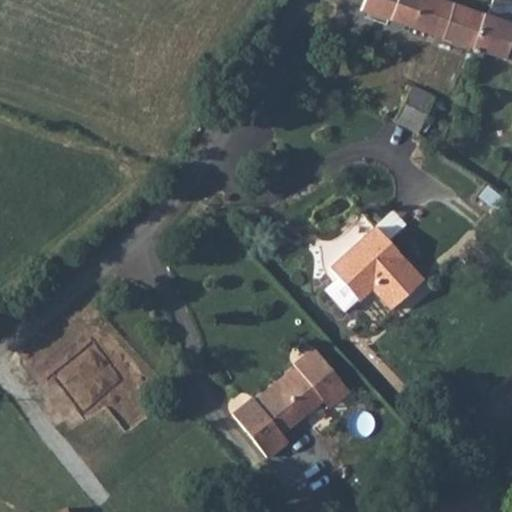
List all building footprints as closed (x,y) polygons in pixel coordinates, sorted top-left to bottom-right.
[(511,33),(511,34),(482,22),(443,8),(446,0),(356,0),(351,9),(382,18),(511,76),(511,33)] [(482,22),(511,34),(511,33),(511,17),(488,8),(482,22)] [(389,50),(371,42),(363,61),(381,69),(389,50)] [(449,104),(409,83),(393,111),(434,133),(449,104)] [(357,226),(366,236),(373,229),(364,219),(357,226)] [(384,220),(366,236),(379,251),(397,235),(384,220)] [(379,251),(366,236),(320,278),(328,288),(347,309),(349,311),(363,299),(381,320),(415,290),(379,251)] [(347,309),(328,288),(314,300),(333,321),(347,309)] [(258,472),(275,457),(269,449),(311,414),(330,398),(300,362),(281,377),(287,386),(245,421),(239,412),(220,427),(258,472)] [(245,421),(287,386),(281,377),(239,412),(245,421)] [(330,398),(311,414),(318,422),(337,406),(330,398)] [(450,511),(470,511),(463,502),(450,511)]
